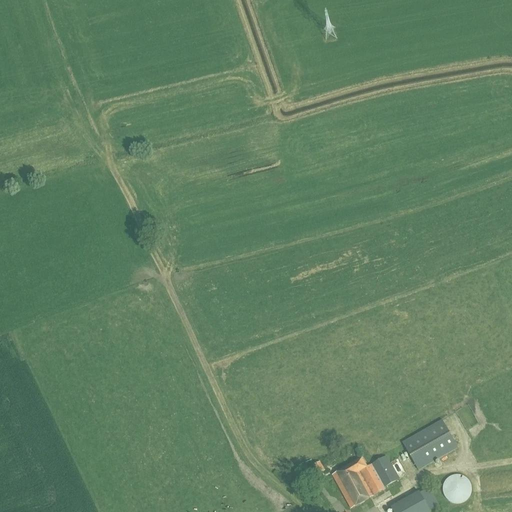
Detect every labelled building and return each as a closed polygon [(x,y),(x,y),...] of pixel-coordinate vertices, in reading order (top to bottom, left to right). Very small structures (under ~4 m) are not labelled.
[(402,443),(419,472),(458,449),(442,420),(402,443)] [(332,476),(351,509),(386,489),(385,488),(399,480),(386,457),(367,468),(362,459),(332,476)] [(313,466),(318,475),(325,471),(320,462),(313,466)] [(454,504),(459,505),(462,504),(466,502),(470,498),(472,494),(472,488),(470,483),(467,479),(462,477),(458,476),(452,477),(448,479),(444,484),(443,489),(443,494),(444,496),(447,500),(450,502),(454,504)] [(390,508),(392,511),(430,511),(439,506),(429,488),(420,493),(419,492),(390,508)]
